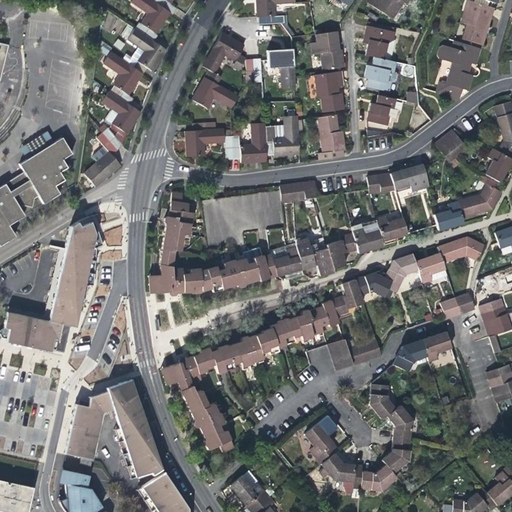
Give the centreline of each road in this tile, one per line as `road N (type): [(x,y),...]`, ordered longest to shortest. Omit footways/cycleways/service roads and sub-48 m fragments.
road 1 (residential): [(323,385),(382,361),(395,340),(459,320),(494,430),(511,448)]
road 2 (unclassified): [(132,272),(121,276),(95,354),(67,388),(36,511)]
road 3 (residential): [(195,492),(147,380),(132,272)]
road 4 (residential): [(356,165),(222,178),(142,175)]
road 5 (residential): [(142,175),(185,52),(220,0)]
road 6 (residential): [(195,492),(323,385)]
road 7 (residential): [(0,256),(142,175)]
road 8 (residential): [(492,88),(402,153),(356,165)]
road 9 (residential): [(356,165),(348,19)]
